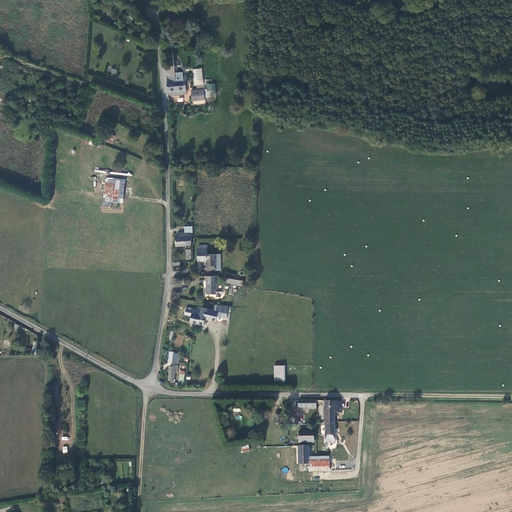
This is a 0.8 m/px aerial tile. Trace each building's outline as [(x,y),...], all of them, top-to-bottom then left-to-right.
[(168,76),(167,77),(168,92),(168,96),(187,94),(187,90),(186,85),(190,85),(190,81),(188,81),(187,75),(182,75),(182,73),(175,74),(174,66),(167,67),(168,76)] [(194,86),(203,85),(202,68),(192,69),(194,86)] [(192,102),(205,100),(204,90),(191,92),(192,102)] [(105,132),(102,140),(113,143),(116,135),(105,132)] [(109,197),(108,201),(112,202),(115,180),(105,179),(103,196),(109,197)] [(191,246),(191,234),(185,234),(177,234),(178,237),(176,237),(176,247),(191,246)] [(207,271),(221,271),(221,255),(208,255),(208,246),(199,246),(199,249),(198,249),(198,261),(207,261),(207,271)] [(217,285),(217,276),(207,277),(207,285),(207,295),(216,295),(216,298),(220,298),(220,295),(223,295),(223,290),(217,289),(217,285)] [(221,314),(228,315),(229,308),(215,306),(215,310),(221,311),(221,314)] [(192,316),(191,323),(205,326),(206,317),(209,317),(208,319),(217,321),(219,313),(208,310),(203,308),(202,312),(194,310),(193,311),(187,310),(186,315),(192,316)] [(177,363),(178,355),(172,354),(170,353),(169,362),(171,362),(177,363)] [(275,367),(275,385),(285,385),(285,367),(275,367)] [(325,401),(326,443),(336,443),(336,413),(343,413),(343,401),(325,401)] [(299,432),(299,443),(314,443),(314,439),(314,432),(299,432)] [(299,443),(299,446),(309,446),(309,457),(344,457),(344,443),(336,443),(326,443),(317,443),(314,443),(299,443)] [(299,446),(299,465),(310,465),(309,457),(309,446),(299,446)] [(344,470),(344,457),(309,457),(310,465),(310,472),(330,472),(330,470),(344,470)]
